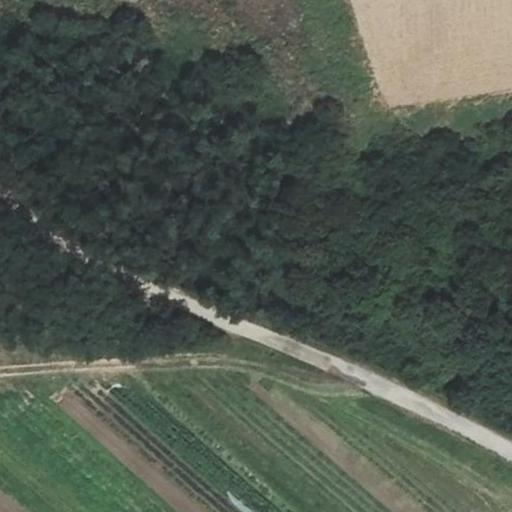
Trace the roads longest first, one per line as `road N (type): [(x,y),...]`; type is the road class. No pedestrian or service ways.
road 1 (residential): [(0,203),(142,289),(338,369),(511,454)]
road 2 (track): [(0,374),(202,359),(338,369)]
